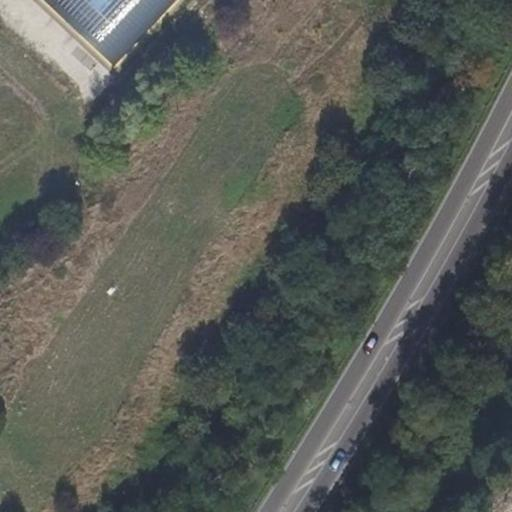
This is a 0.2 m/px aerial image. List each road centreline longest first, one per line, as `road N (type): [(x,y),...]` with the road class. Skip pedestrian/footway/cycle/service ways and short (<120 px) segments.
road 1 (primary): [(511,93),(268,511)]
road 2 (primary): [(304,511),(511,157)]
